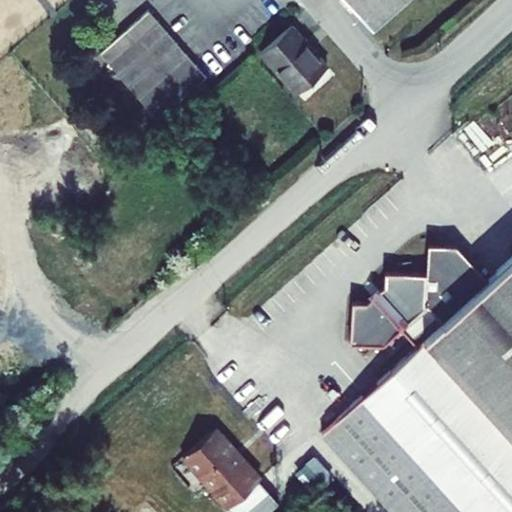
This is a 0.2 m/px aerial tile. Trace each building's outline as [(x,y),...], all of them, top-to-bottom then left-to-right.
[(399,0),(345,0),(369,27),(399,0)] [(149,12),(100,55),(159,122),(208,79),(149,12)] [(292,25),(261,50),(295,92),(327,67),(292,25)] [(432,303),(404,326),(421,345),(497,279),(466,244),(437,243),(435,272),(432,303)] [(511,265),(497,279),(421,345),(365,394),(464,506),(506,470),(511,476),(511,265)] [(432,303),(435,272),(394,268),(394,283),(372,302),(358,300),(356,341),(386,342),(404,326),(432,303)] [(365,394),(322,432),(393,511),(457,511),(464,506),(365,394)] [(224,505),(256,477),(216,432),(185,459),(224,505)] [(511,511),(511,476),(506,470),(464,506),(468,511),(511,511)]
